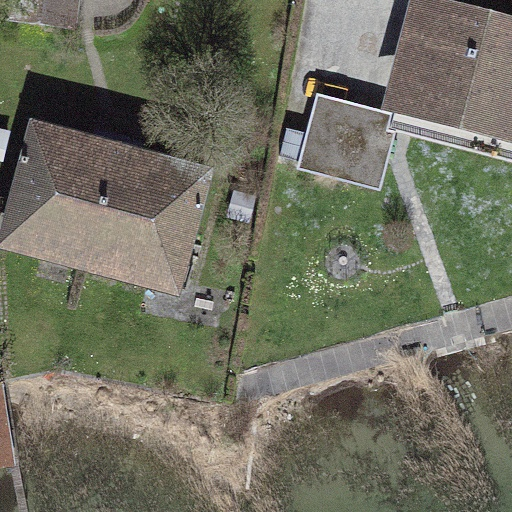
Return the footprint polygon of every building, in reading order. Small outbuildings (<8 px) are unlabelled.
[(74,0),(11,0),(8,29),(69,37),(74,0)] [(511,6),(484,0),(438,0),(413,118),(511,139),(511,6)] [(388,130),(313,111),(296,180),(371,199),(388,130)] [(190,182),(23,147),(0,254),(0,264),(165,299),(190,182)] [(8,364),(0,366),(0,453),(31,444),(8,364)]
